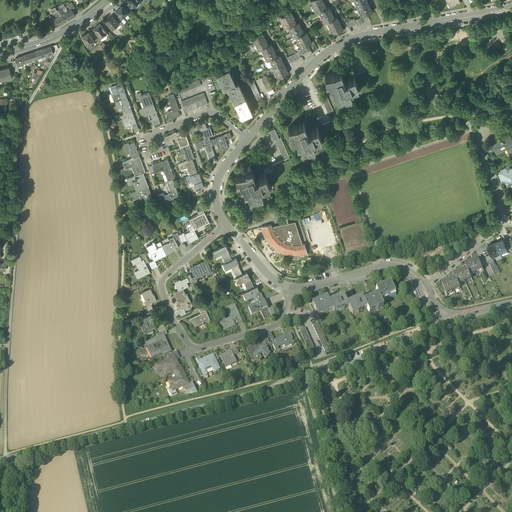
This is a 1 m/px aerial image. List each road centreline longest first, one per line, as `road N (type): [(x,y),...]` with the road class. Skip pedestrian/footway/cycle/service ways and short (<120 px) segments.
road 1 (residential): [(443,325),(304,380),(0,460)]
road 2 (residential): [(511,9),(337,46),(246,139)]
road 3 (residential): [(226,225),(159,281),(193,351),(280,325),(290,287)]
road 4 (residential): [(290,287),(390,266),(423,290)]
road 5 (track): [(304,380),(339,511)]
road 6 (primary): [(0,54),(66,31),(108,0)]
